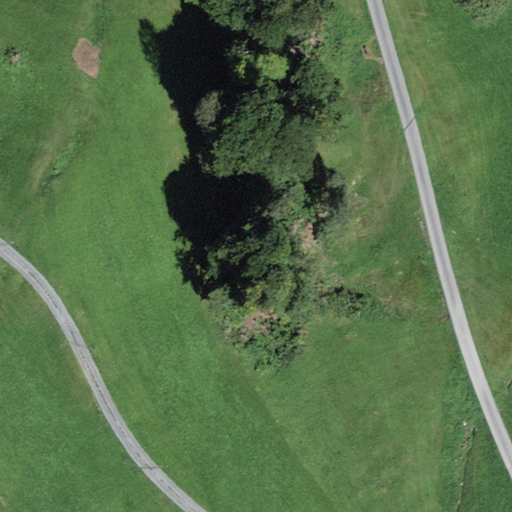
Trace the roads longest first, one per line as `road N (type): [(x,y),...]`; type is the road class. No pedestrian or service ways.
road 1 (unclassified): [(374,0),(471,352),(511,456)]
road 2 (track): [(195,511),(122,433),(51,295),(0,249)]
